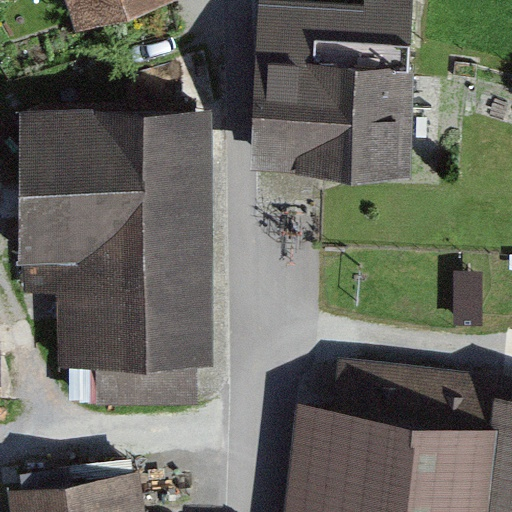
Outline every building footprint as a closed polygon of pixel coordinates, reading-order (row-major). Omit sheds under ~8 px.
[(63,0),(74,29),(160,0),(63,0)] [(361,0),(360,7),(259,0),(259,169),(443,179),(448,5),(433,0),(361,0)] [(229,110),(29,107),(24,360),(225,363),(229,110)] [(511,511),(511,390),(308,361),(285,511),(511,511)] [(139,511),(132,467),(8,482),(11,511),(139,511)]
